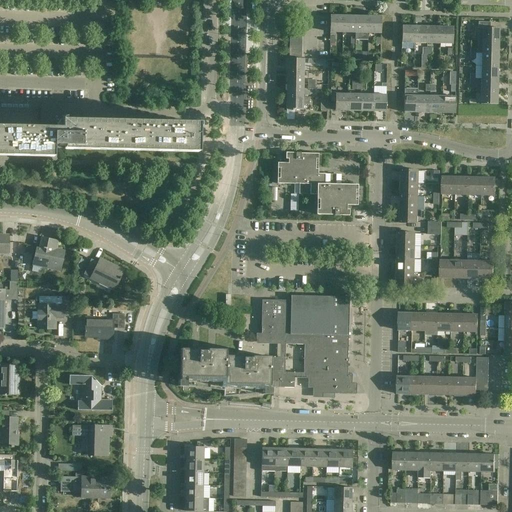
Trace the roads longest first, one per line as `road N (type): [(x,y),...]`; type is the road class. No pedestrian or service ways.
road 1 (residential): [(373,423),(379,137)]
road 2 (residential): [(133,362),(43,362),(37,511)]
road 3 (tertiary): [(145,418),(373,423)]
road 4 (residential): [(210,114),(0,108)]
road 5 (tertiary): [(373,423),(511,426)]
road 6 (residential): [(379,137),(511,162)]
road 7 (residential): [(261,133),(263,0)]
road 8 (tertiary): [(190,278),(219,226),(233,163)]
